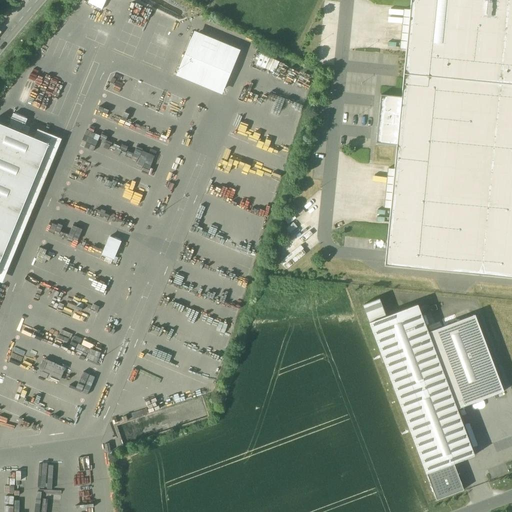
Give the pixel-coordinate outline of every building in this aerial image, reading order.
[(406,50),(401,97),(396,146),(394,170),(390,209),(385,265),(511,278),(511,0),(410,0),(410,11),(406,50)] [(406,50),(410,11),(404,10),(400,49),(406,50)] [(175,76),(221,95),(240,50),(194,31),(175,76)] [(116,63),(105,88),(162,111),(165,105),(164,105),(171,89),(172,86),(116,63)] [(172,108),(178,92),(171,89),(164,105),(165,105),(172,108)] [(376,144),(396,146),(401,97),(380,95),(376,144)] [(0,262),(49,145),(34,139),(0,124),(0,262)] [(49,145),(0,262),(0,282),(2,283),(61,140),(37,130),(34,139),(49,145)] [(390,209),(394,170),(388,169),(384,208),(390,209)] [(122,242),(109,236),(101,255),(114,260),(122,242)] [(286,266),(304,254),(299,246),(281,259),(286,266)] [(111,281),(85,270),(70,305),(77,308),(90,313),(96,316),(111,281)] [(363,306),(369,323),(386,317),(379,299),(363,306)] [(426,474),(453,464),(474,456),(456,410),(428,333),(417,305),(386,317),(369,323),(426,474)] [(77,308),(74,313),(87,319),(90,313),(77,308)] [(474,315),(428,333),(456,410),(503,392),(474,315)] [(463,490),(453,464),(426,474),(436,501),(463,490)]
